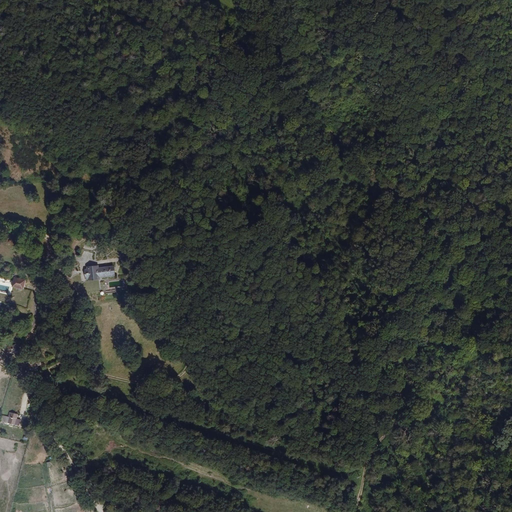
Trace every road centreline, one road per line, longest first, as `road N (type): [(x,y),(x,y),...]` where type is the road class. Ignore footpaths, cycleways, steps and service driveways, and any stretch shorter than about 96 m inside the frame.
road 1 (track): [(351,511),(370,457),(415,397),(480,324),(511,307)]
road 2 (track): [(100,511),(32,393),(0,355)]
